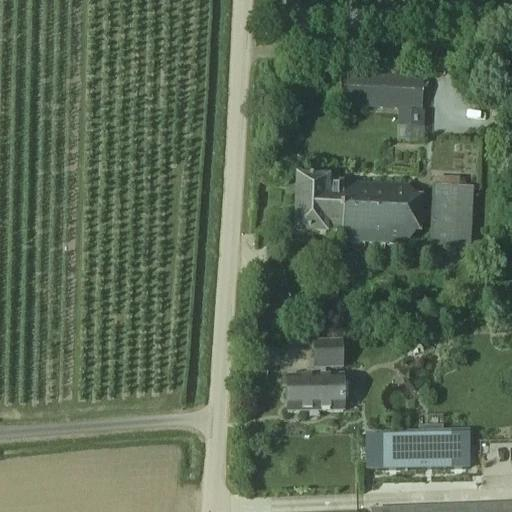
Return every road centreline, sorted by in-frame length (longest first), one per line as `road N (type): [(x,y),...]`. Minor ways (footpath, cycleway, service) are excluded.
road 1 (unclassified): [(215,418),(240,0)]
road 2 (unclassified): [(511,494),(208,508)]
road 3 (residential): [(215,418),(0,435)]
